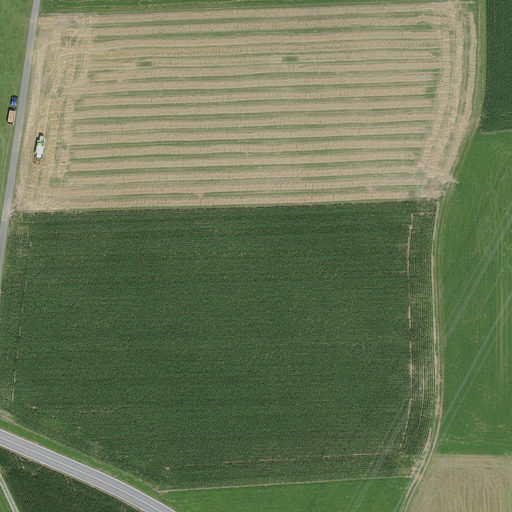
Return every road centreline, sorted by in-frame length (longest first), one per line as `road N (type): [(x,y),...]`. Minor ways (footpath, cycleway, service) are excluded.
road 1 (track): [(402,511),(438,426),(438,230),(478,106),(476,0)]
road 2 (unclassified): [(38,0),(0,284)]
road 3 (tertiary): [(0,437),(161,511)]
